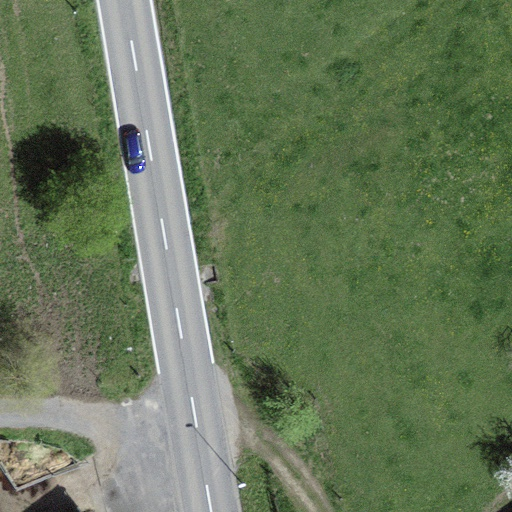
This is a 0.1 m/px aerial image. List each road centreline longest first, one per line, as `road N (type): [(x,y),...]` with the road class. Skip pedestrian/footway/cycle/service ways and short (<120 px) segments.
road 1 (secondary): [(124,0),(211,511)]
road 2 (track): [(0,418),(38,410),(201,456)]
